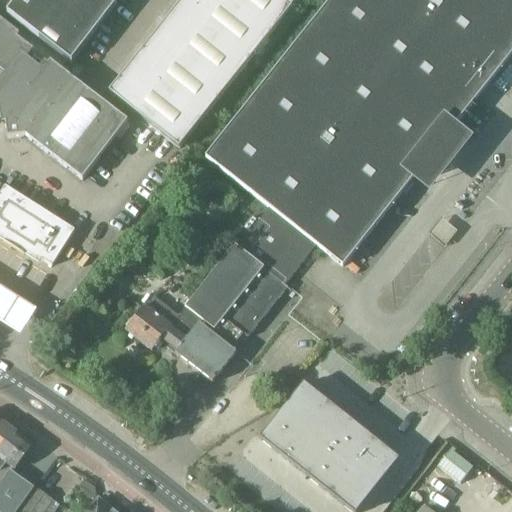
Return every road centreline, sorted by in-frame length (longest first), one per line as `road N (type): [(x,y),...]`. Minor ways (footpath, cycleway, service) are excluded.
road 1 (secondary): [(189,511),(0,373)]
road 2 (unclassified): [(511,273),(445,355),(442,376),(449,397),(511,452)]
